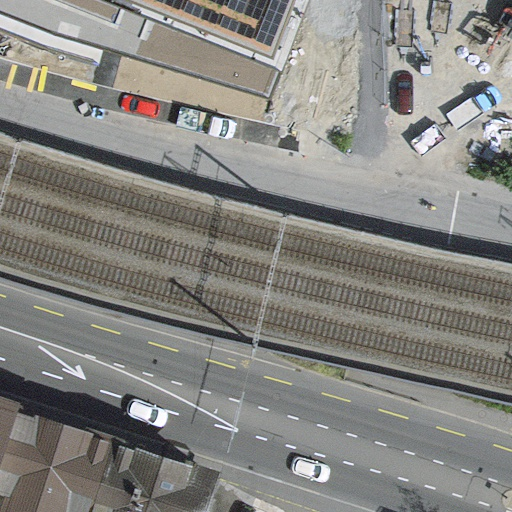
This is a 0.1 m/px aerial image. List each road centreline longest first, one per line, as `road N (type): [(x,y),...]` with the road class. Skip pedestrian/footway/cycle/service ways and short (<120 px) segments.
road 1 (residential): [(0,100),(292,187),(511,230)]
road 2 (primary): [(401,460),(0,331)]
